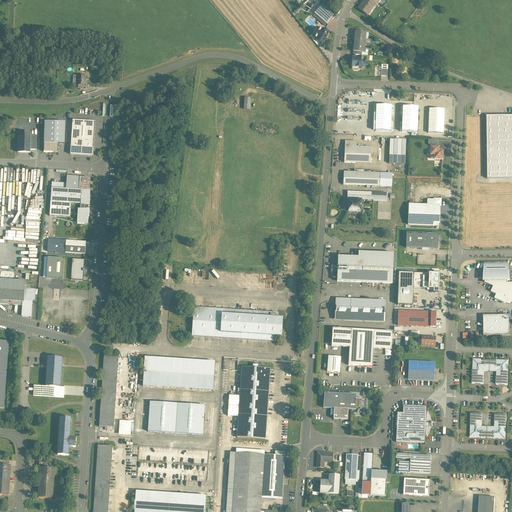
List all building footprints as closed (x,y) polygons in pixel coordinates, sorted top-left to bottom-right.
[(364,0),(358,9),(367,15),(374,5),(367,0),(364,0)] [(330,12),(322,6),(318,10),(326,16),(330,12)] [(326,16),(318,10),(314,14),(322,21),(326,17),(326,16)] [(331,21),(326,17),(322,21),(327,26),(327,25),(331,21)] [(322,31),(317,28),(312,37),(317,39),(316,41),(322,44),(329,33),(323,29),(322,31)] [(365,40),(354,38),(354,43),(354,45),(364,47),(365,40)] [(360,59),(352,58),(352,67),(359,68),(360,69),(362,69),(364,68),(365,64),(365,63),(365,61),(365,59),(360,59)] [(86,77),(73,76),(72,85),(75,86),(75,89),(81,90),(81,86),(85,86),(86,77)] [(391,107),(376,106),(375,131),(390,132),(391,107)] [(402,107),(401,132),(417,133),(418,108),(402,107)] [(429,109),(428,133),(443,134),(444,110),(429,109)] [(511,116),(487,116),(487,179),(511,179),(511,116)] [(94,122),(73,121),(72,121),(70,154),(70,155),(93,156),(95,123),(95,122),(94,122)] [(65,122),(44,122),(44,152),(58,153),(58,144),(65,144),(65,122)] [(27,136),(18,136),(18,153),(30,154),(30,150),(36,150),(36,136),(31,136),(31,134),(27,134),(27,136)] [(406,140),(389,140),(389,156),(405,157),(406,140)] [(370,148),(355,148),(356,143),(345,142),(344,163),(370,164),(370,148)] [(441,152),(441,149),(439,149),(439,147),(437,147),(431,148),(430,148),(431,155),(430,155),(430,160),(434,160),(443,160),(443,152),(441,152)] [(363,171),(354,171),(354,173),(344,173),(343,185),(391,187),(391,175),(363,174),(363,171)] [(79,176),(67,175),(66,190),(78,191),(79,176)] [(90,179),(79,178),(78,191),(89,191),(90,179)] [(14,190),(14,184),(5,184),(5,185),(8,185),(8,191),(10,191),(10,197),(12,197),(13,190),(14,190)] [(66,190),(51,189),(50,203),(65,204),(66,190)] [(66,190),(65,204),(71,204),(81,205),(80,208),(78,208),(77,223),(88,223),(89,217),(90,206),(90,199),(89,199),(89,191),(78,191),(66,190)] [(371,193),(347,192),(347,200),(348,200),(352,200),(352,199),(361,199),(361,201),(373,201),(373,199),(371,199),(371,193)] [(387,194),(371,193),(371,199),(373,199),(373,201),(387,202),(387,194)] [(440,200),(434,199),(434,200),(427,200),(427,206),(434,206),(433,226),(438,226),(439,206),(440,206),(440,200)] [(352,200),(348,200),(348,212),(360,212),(361,201),(352,200)] [(65,204),(50,203),(50,216),(70,217),(71,204),(65,204)] [(427,206),(409,205),(408,225),(433,226),(434,206),(427,206)] [(438,234),(406,233),(406,248),(437,249),(438,243),(439,242),(440,241),(440,240),(439,239),(439,238),(438,238),(438,234)] [(66,241),(48,240),(47,252),(65,253),(66,241)] [(86,242),(66,241),(65,253),(85,254),(86,242)] [(358,257),(338,257),(337,282),(392,284),(393,253),(358,252),(358,257)] [(64,259),(47,258),(46,278),(62,279),(64,259)] [(85,260),(72,259),(71,280),(83,281),(84,272),(83,272),(83,269),(84,269),(85,260)] [(508,266),(484,266),(483,281),(485,281),(484,283),(493,287),(491,292),(496,295),(494,299),(504,303),(511,303),(511,284),(507,285),(507,281),(509,281),(509,274),(510,274),(510,270),(508,271),(508,266)] [(412,305),(413,289),(413,274),(399,273),(397,305),(412,305)] [(433,274),(413,274),(413,289),(433,289),(433,282),(433,274)] [(25,282),(0,279),(0,304),(23,306),(23,302),(24,289),(25,282)] [(35,290),(24,289),(23,302),(23,306),(22,316),(31,317),(31,303),(31,302),(34,299),(35,290)] [(421,305),(424,303),(426,306),(429,303),(431,305),(437,300),(435,298),(432,301),(428,295),(419,303),(421,305)] [(384,322),(385,301),(336,299),(335,320),(384,322)] [(278,313),(193,308),(192,336),(276,342),(276,337),(281,337),(283,319),(278,318),(278,313)] [(436,312),(398,311),(397,326),(435,327),(436,312)] [(509,316),(483,316),(484,336),(509,336),(509,316)] [(392,332),(332,329),(331,347),(349,348),(348,366),(372,367),(373,349),(391,350),(392,332)] [(435,338),(421,337),(421,341),(422,341),(422,346),(435,346),(435,338)] [(9,342),(0,341),(0,408),(5,408),(9,342)] [(118,357),(104,356),(99,427),(113,428),(118,357)] [(62,358),(48,357),(46,387),(54,387),(60,388),(62,358)] [(215,362),(144,357),(143,372),(214,377),(215,362)] [(340,358),(328,357),(327,372),(339,373),(340,358)] [(508,361),(473,359),(472,384),(483,384),(484,371),(496,372),(496,385),(507,385),(508,361)] [(434,363),(409,362),(408,380),(433,381),(434,363)] [(254,368),(241,367),(237,438),(265,440),(270,369),(257,368),(254,368)] [(214,377),(143,372),(142,387),(213,391),(214,377)] [(54,387),(46,387),(34,386),(33,396),(54,397),(54,387)] [(54,397),(63,398),(64,388),(60,388),(54,387),(54,397)] [(334,409),(348,410),(355,410),(356,395),(324,393),(324,397),(323,397),(322,397),(322,400),(323,401),(324,401),(323,408),(334,409)] [(204,406),(149,402),(147,432),(203,435),(204,406)] [(426,407),(403,406),(403,414),(397,413),(396,443),(425,444),(425,436),(426,436),(426,437),(427,436),(428,434),(429,433),(430,431),(431,429),(431,427),(434,427),(434,422),(431,422),(431,420),(431,418),(430,417),(430,416),(429,414),(428,413),(427,412),(427,413),(426,413),(426,407)] [(348,410),(334,409),(333,419),(348,420),(348,410)] [(494,427),(481,427),(482,414),(471,413),(470,438),(505,439),(506,415),(494,414),(494,427)] [(70,418),(60,418),(57,455),(68,456),(69,446),(75,447),(76,438),(69,438),(70,418)] [(133,436),(133,421),(121,421),(121,436),(133,436)] [(107,511),(112,447),(98,446),(93,511),(107,511)] [(236,453),(230,453),(227,495),(233,495),(236,453)] [(236,453),(233,495),(231,511),(260,511),(261,498),(264,455),(236,453)] [(332,454),(317,453),(317,468),(323,468),(323,462),(332,462),(332,454)] [(372,454),(364,454),(362,483),(370,483),(371,471),(372,454)] [(275,456),(264,455),(261,498),(282,499),(284,456),(275,456)] [(357,455),(347,455),(345,480),(355,481),(357,455)] [(430,461),(410,459),(410,463),(409,473),(430,474),(430,461)] [(410,463),(399,462),(398,473),(409,473),(410,463)] [(10,466),(0,465),(0,495),(8,496),(10,466)] [(54,469),(40,468),(38,498),(52,499),(54,469)] [(387,472),(371,471),(370,483),(369,496),(385,497),(387,472)] [(339,476),(329,475),(328,481),(328,493),(338,494),(339,476)] [(429,480),(404,479),(403,495),(428,496),(429,490),(430,490),(431,487),(429,487),(429,480)] [(328,481),(320,481),(320,493),(328,493),(328,481)] [(362,483),(361,495),(369,496),(370,483),(362,483)] [(206,496),(135,491),(134,506),(205,511),(206,496)] [(493,511),(495,498),(479,497),(478,511),(493,511)] [(65,501),(44,500),(44,510),(64,511),(65,501)]
